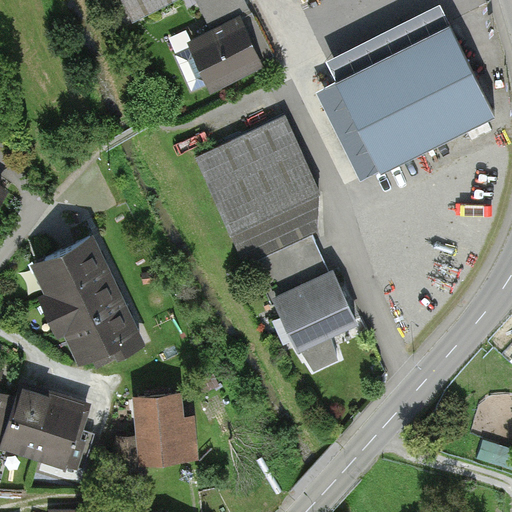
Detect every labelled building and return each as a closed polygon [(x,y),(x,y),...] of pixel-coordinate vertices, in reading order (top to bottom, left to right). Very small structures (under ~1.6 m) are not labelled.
[(123,0),(133,19),(171,0),(123,0)] [(250,15),(242,0),(198,0),(213,30),(192,40),(193,43),(175,52),(193,89),(212,80),(214,83),(272,55),(252,14),(250,15)] [(382,167),(496,111),(451,21),(337,77),(382,167)] [(283,112),(196,155),(248,261),(313,229),(320,187),(283,112)] [(141,340),(91,236),(46,257),(61,288),(52,293),(67,325),(76,321),(91,352),(116,340),(120,350),(141,340)] [(333,267),(271,297),(296,349),(314,371),(336,360),(330,334),(358,321),(333,267)] [(0,426),(10,395),(0,391),(0,379),(3,370),(0,368),(0,426)] [(21,383),(3,440),(82,465),(90,439),(78,435),(88,404),(21,383)] [(180,391),(131,395),(135,464),(196,460),(194,418),(182,419),(180,391)]
